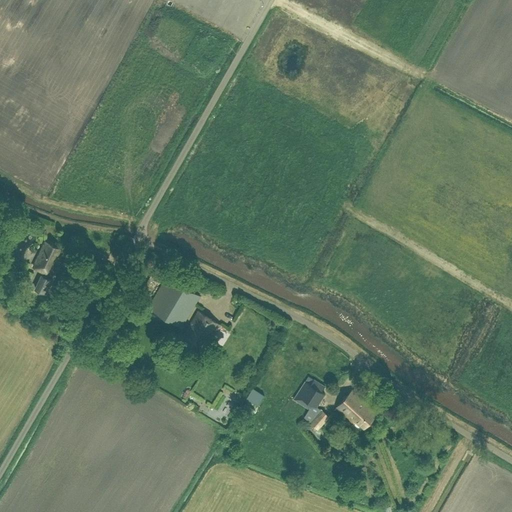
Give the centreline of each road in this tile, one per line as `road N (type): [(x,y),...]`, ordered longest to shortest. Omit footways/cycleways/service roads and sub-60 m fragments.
road 1 (unclassified): [(511,460),(314,327),(135,238)]
road 2 (unclassified): [(135,238),(269,0)]
road 3 (unclassified): [(135,238),(0,473)]
